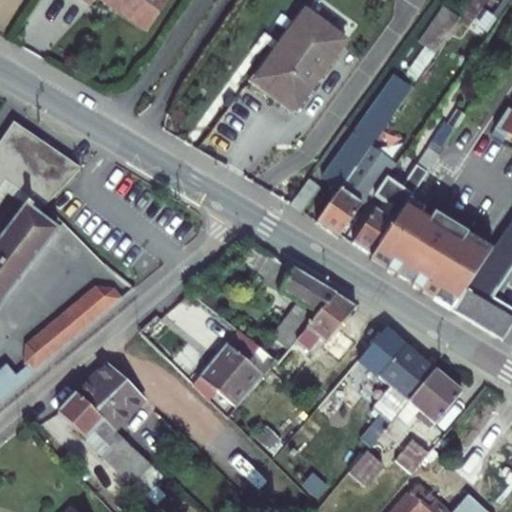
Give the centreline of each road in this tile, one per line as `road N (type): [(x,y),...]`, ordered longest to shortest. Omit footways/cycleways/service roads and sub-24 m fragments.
road 1 (residential): [(245,215),(0,424)]
road 2 (tertiary): [(245,215),(511,372)]
road 3 (tertiary): [(0,70),(245,215)]
